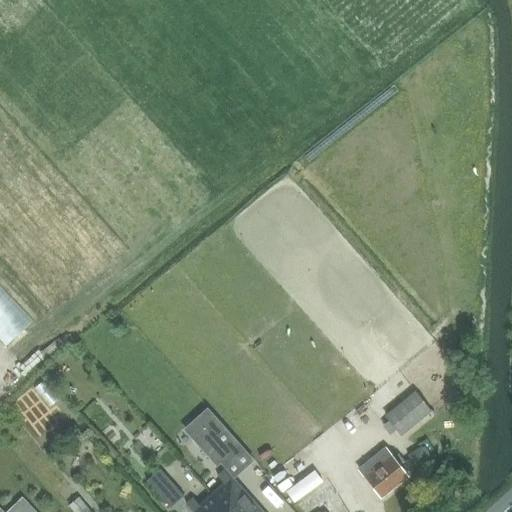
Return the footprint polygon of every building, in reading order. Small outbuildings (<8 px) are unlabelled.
[(430,412),(413,392),(384,417),(401,436),(430,412)] [(206,428),(193,440),(217,467),(230,455),(240,446),(216,419),(206,428)] [(422,446),(409,453),(418,468),(431,460),(422,446)] [(373,458),(358,469),(382,498),(401,482),(408,476),(402,470),(390,455),(385,448),(373,458)] [(147,481),(171,508),(184,496),(160,469),(147,481)] [(224,484),(212,495),(227,511),(262,511),(232,477),(231,477),(225,470),(218,476),(224,484)] [(227,511),(212,495),(200,506),(193,498),(186,504),(193,511),(192,511),(227,511)] [(90,511),(77,496),(67,506),(72,511),(90,511)] [(0,511),(35,511),(22,497),(6,511),(1,511),(0,510),(0,511)]
